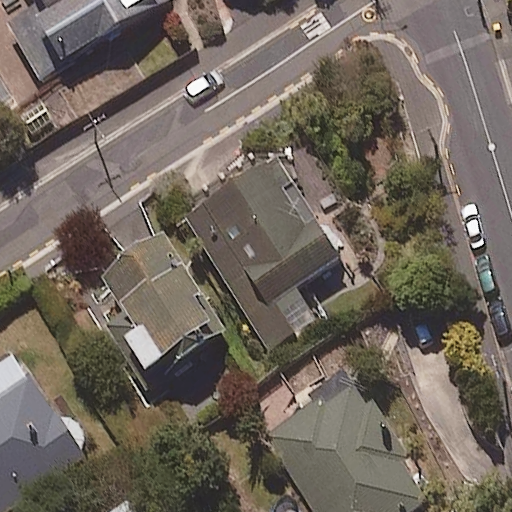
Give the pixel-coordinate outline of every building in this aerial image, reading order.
[(37,0),(7,17),(41,76),(172,0),(171,0),(37,0)] [(341,256),(271,154),(180,217),(270,346),(313,316),(294,289),(341,256)] [(76,290),(155,394),(199,361),(190,349),(231,318),(161,225),(76,290)] [(57,413),(18,353),(0,364),(0,511),(7,511),(82,464),(94,456),(88,448),(90,445),(92,442),(92,439),(93,435),(93,432),(92,429),(91,426),(89,423),(86,420),(84,418),(81,417),(78,416),(74,415),(71,416),(68,416),(63,410),(57,413)] [(369,401),(363,404),(342,373),(292,407),(296,412),(265,433),(293,475),(286,480),(307,511),(427,511),(432,509),(398,457),(383,435),(389,431),(369,401)]
